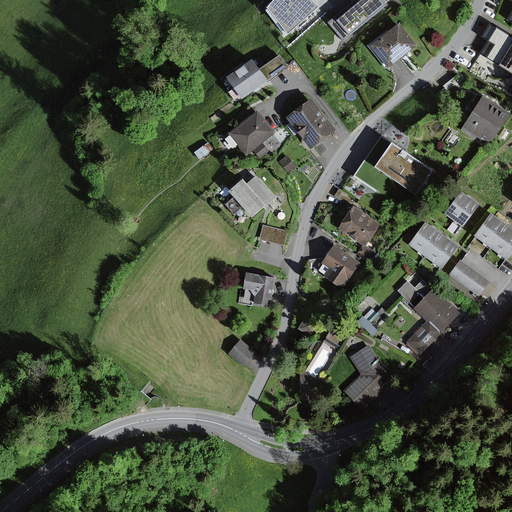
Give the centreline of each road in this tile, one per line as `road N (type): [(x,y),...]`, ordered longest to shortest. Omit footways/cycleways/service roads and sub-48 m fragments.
road 1 (residential): [(236,431),(278,343),(300,240),(324,180),(379,113),(460,40),(480,0)]
road 2 (tertiary): [(0,511),(111,430),(169,418),(236,431)]
road 3 (tertiary): [(321,445),(404,413),(425,396),(511,289)]
